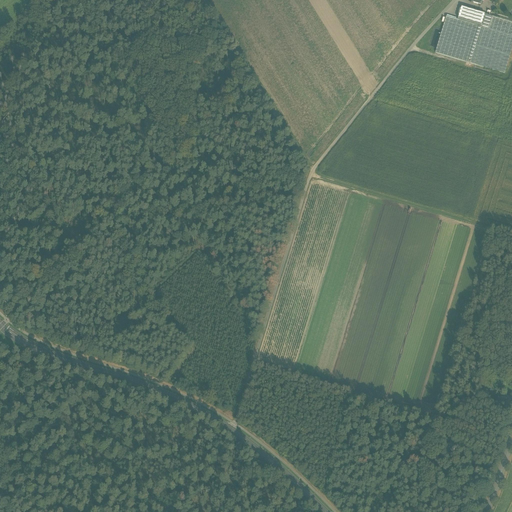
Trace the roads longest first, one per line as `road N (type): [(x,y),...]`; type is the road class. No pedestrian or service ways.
road 1 (unclassified): [(232,429),(310,173),(456,0)]
road 2 (track): [(7,319),(249,74),(203,0)]
road 3 (track): [(249,74),(310,173),(511,235)]
road 4 (primary): [(0,323),(45,351),(144,384),(232,429)]
road 5 (primary): [(232,429),(325,511)]
